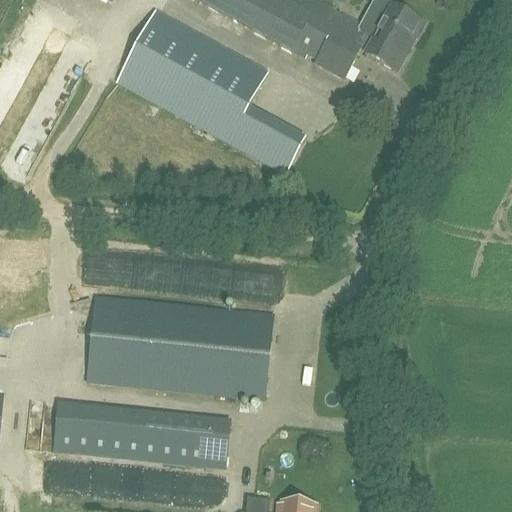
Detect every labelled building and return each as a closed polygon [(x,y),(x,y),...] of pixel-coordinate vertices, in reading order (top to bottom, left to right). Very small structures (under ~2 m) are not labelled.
[(354,48),(361,51),(366,54),(365,56),(396,74),(423,25),(392,7),(375,38),(364,32),(365,30),(311,0),(196,0),(305,61),(308,57),(317,62),(330,39),(352,51),(354,48)] [(117,85),(229,146),(249,110),(268,75),(156,14),(117,85)] [(37,51),(48,25),(33,19),(22,46),(37,51)] [(344,82),(361,51),(354,48),(352,51),(330,39),(317,62),(315,66),(344,82)] [(25,130),(46,141),(91,53),(70,42),(25,130)] [(4,72),(21,83),(32,67),(15,56),(4,72)] [(264,404),(273,318),(96,300),(87,385),(264,404)] [(225,472),(230,424),(59,406),(54,454),(225,472)] [(251,486),(254,511),(255,511),(269,510),(265,484),(251,486)]
